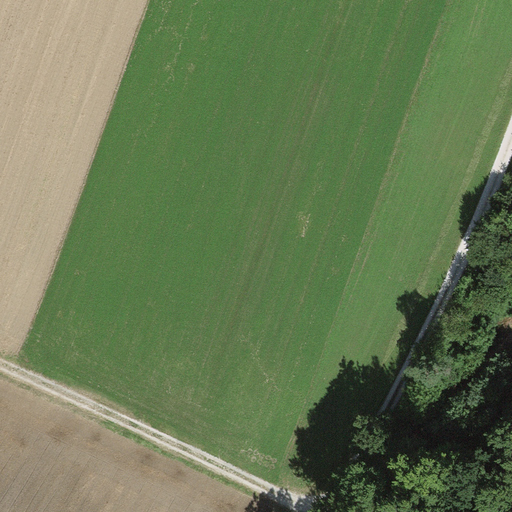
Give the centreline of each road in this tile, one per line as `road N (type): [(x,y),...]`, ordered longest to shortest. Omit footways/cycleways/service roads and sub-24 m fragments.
road 1 (track): [(511,126),(401,368),(358,445),(306,511)]
road 2 (track): [(286,511),(85,396),(0,361)]
road 3 (track): [(511,327),(429,416),(310,511)]
